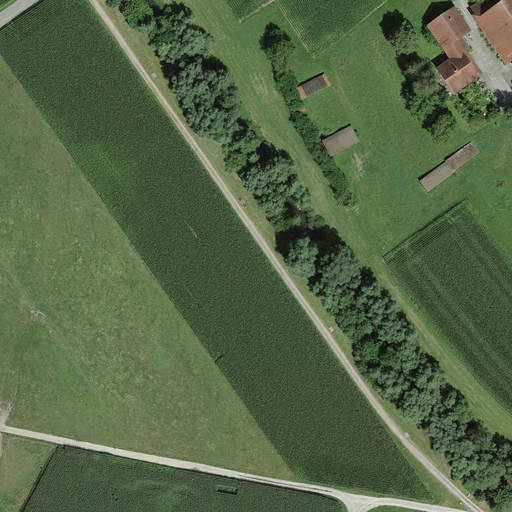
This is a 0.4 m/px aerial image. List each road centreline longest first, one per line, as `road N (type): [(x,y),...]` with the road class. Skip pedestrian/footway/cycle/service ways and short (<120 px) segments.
road 1 (track): [(95,0),(407,447),(473,511)]
road 2 (track): [(0,428),(449,511)]
